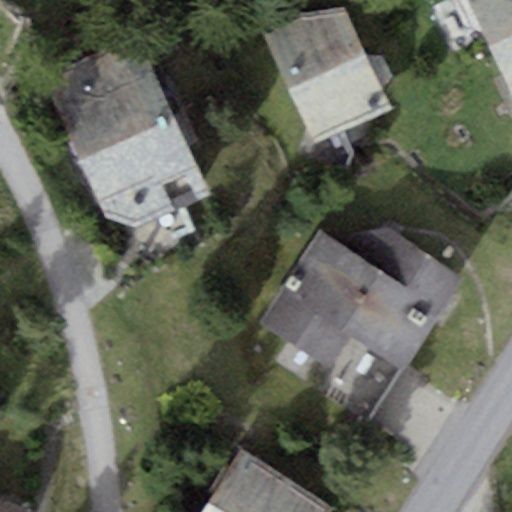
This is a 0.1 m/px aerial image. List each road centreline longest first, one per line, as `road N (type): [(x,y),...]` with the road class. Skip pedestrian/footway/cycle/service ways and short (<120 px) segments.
road 1 (residential): [(110,511),(106,450),(0,132)]
road 2 (unclassified): [(511,389),(432,511)]
